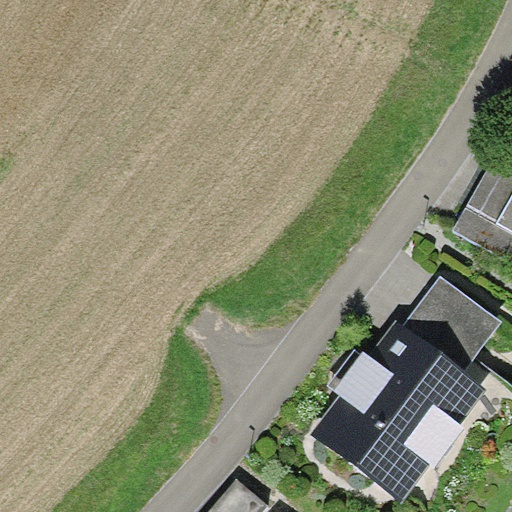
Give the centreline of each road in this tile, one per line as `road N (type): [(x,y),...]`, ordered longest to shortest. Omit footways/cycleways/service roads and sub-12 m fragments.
road 1 (residential): [(511,11),(336,311),(167,511)]
road 2 (track): [(269,391),(0,150)]
